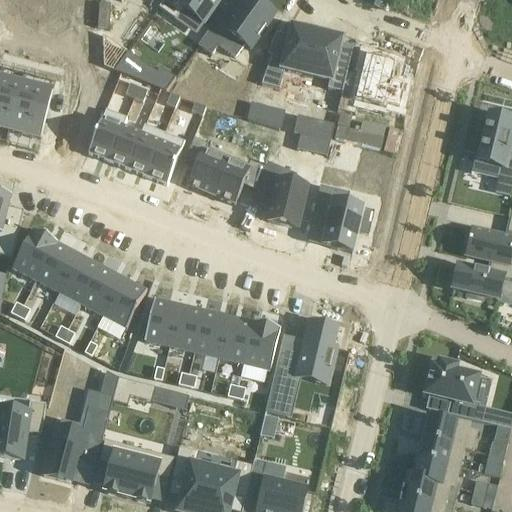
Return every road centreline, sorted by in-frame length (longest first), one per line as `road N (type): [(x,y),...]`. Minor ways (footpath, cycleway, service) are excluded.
road 1 (residential): [(0,160),(392,308)]
road 2 (residential): [(392,308),(455,54)]
road 3 (residential): [(344,511),(392,308)]
road 4 (residential): [(330,0),(455,54)]
road 5 (residential): [(392,308),(511,359)]
